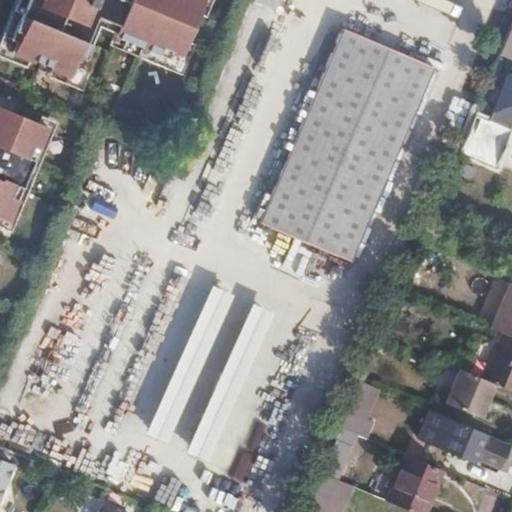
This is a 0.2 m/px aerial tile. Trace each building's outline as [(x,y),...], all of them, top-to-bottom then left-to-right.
[(29,0),(8,53),(76,81),(90,48),(85,46),(96,20),(117,29),(113,40),(176,66),(202,0),(29,0)] [(511,16),(496,54),(511,60),(511,16)] [(255,220),(347,261),(432,66),(340,25),(255,220)] [(240,100),(258,107),(286,39),(269,31),(240,100)] [(511,76),(508,75),(493,111),(511,119),(511,76)] [(0,110),(0,220),(9,225),(48,130),(0,110)] [(472,112),(456,149),(496,166),(510,128),(472,112)] [(421,230),(416,241),(442,252),(447,240),(421,230)] [(93,309),(108,265),(90,260),(76,303),(93,309)] [(511,281),(509,280),(490,328),(499,332),(511,337),(511,281)] [(211,463),(263,310),(245,303),(232,340),(214,334),(228,293),(205,285),(193,320),(174,314),(157,363),(164,365),(140,434),(163,442),(187,374),(194,376),(207,341),(221,346),(184,454),(211,463)] [(481,376),(492,382),(511,390),(511,337),(499,332),(481,376)] [(481,376),(458,367),(443,400),(478,416),(492,382),(481,376)] [(349,399),(338,425),(377,443),(383,427),(360,416),(363,406),(349,399)] [(511,460),(511,445),(454,421),(439,456),(488,478),(493,467),(507,473),(511,460)] [(399,452),(381,496),(418,511),(422,511),(440,470),(399,452)] [(338,477),(343,460),(327,455),(322,472),(338,477)] [(0,506),(3,507),(20,468),(0,459),(0,506)] [(318,473),(303,509),(310,511),(312,511),(328,477),(318,473)] [(180,509),(214,511),(216,481),(182,479),(180,509)] [(95,511),(117,511),(101,502),(95,511)]
